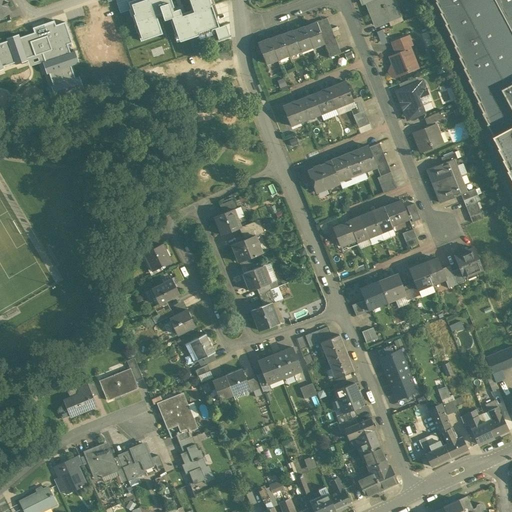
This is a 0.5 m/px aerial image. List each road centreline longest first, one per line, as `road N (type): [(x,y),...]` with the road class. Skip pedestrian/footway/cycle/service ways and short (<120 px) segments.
road 1 (residential): [(340,0),(427,210),(443,228)]
road 2 (residential): [(341,310),(414,494)]
road 3 (residential): [(253,341),(227,343),(171,229),(173,217),(197,206)]
road 4 (residential): [(283,165),(341,310)]
road 5 (residential): [(0,487),(69,436),(115,419),(135,423)]
road 6 (residential): [(197,206),(253,341)]
road 7 (residential): [(241,29),(245,68),(283,165)]
